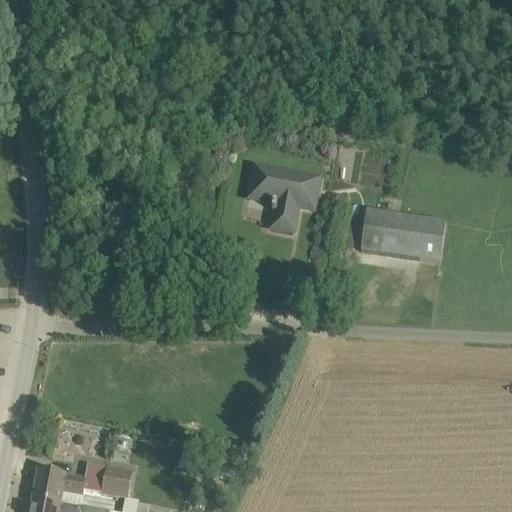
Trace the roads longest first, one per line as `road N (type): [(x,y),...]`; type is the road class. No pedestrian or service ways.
road 1 (unclassified): [(511,350),(299,337),(38,339)]
road 2 (unclassified): [(38,339),(42,169),(13,0)]
road 3 (unclassified): [(0,508),(38,339)]
